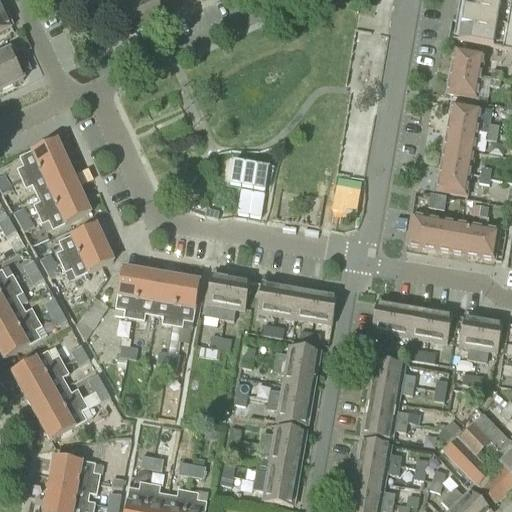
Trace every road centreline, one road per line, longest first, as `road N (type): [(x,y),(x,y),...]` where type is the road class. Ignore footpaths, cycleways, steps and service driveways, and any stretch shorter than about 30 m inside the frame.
road 1 (residential): [(362,254),(158,220),(94,86)]
road 2 (residential): [(362,254),(347,291),(311,511)]
road 3 (residential): [(362,254),(409,0)]
road 4 (residential): [(94,86),(283,0)]
road 5 (residential): [(511,299),(483,282),(373,265),(362,254)]
